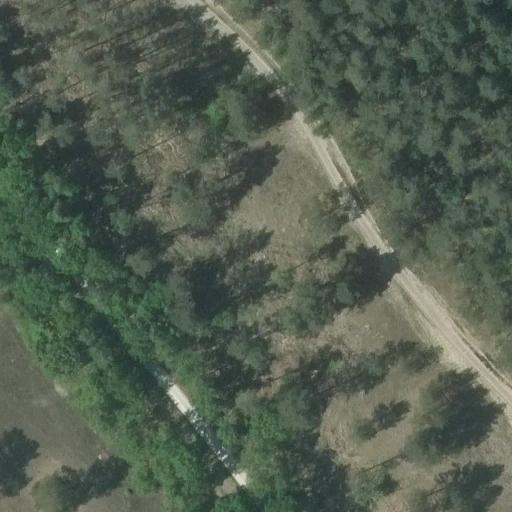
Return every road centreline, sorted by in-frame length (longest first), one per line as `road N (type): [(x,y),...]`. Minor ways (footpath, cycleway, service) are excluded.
road 1 (track): [(190,0),(291,101),(340,184),(511,388)]
road 2 (track): [(268,511),(0,172)]
